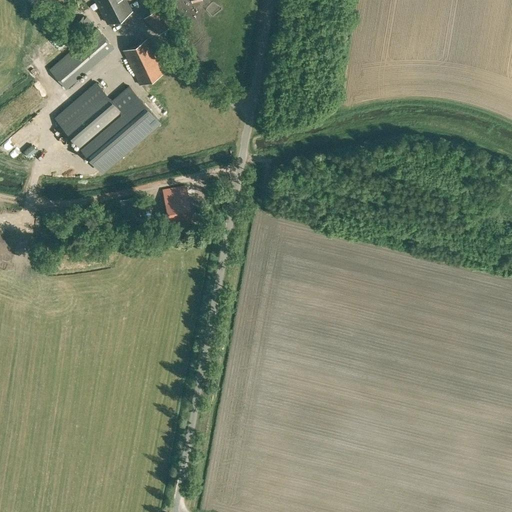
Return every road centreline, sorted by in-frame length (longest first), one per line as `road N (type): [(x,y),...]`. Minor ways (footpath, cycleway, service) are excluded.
road 1 (track): [(0,197),(59,205),(413,129),(451,132),(511,156)]
road 2 (unclassified): [(175,511),(271,0)]
road 3 (track): [(246,131),(426,103),(511,130)]
